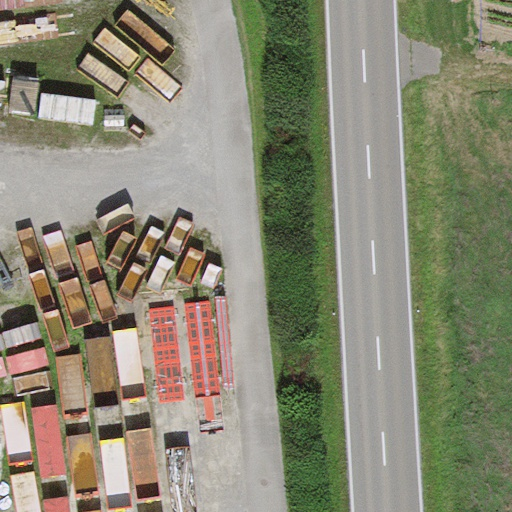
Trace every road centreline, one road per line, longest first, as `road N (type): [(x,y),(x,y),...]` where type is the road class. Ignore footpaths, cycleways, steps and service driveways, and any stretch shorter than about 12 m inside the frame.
road 1 (primary): [(383,511),(355,0)]
road 2 (track): [(359,67),(511,102)]
